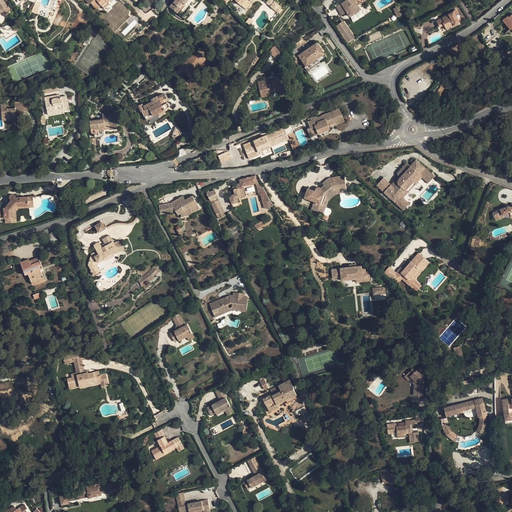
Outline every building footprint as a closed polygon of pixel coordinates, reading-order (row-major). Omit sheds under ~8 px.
[(0,0),(0,13),(2,12),(4,15),(10,11),(2,0),(0,0)] [(50,0),(48,6),(43,16),(49,18),(49,16),(51,17),(52,17),(53,16),(54,15),(54,14),(54,12),(53,12),(52,11),(56,0),(50,0)] [(85,0),(89,4),(91,3),(93,5),(93,6),(96,9),(101,5),(104,9),(110,4),(108,2),(110,0),(85,0)] [(175,0),(169,7),(177,13),(178,14),(186,5),(187,7),(192,0),(175,0)] [(235,0),(246,10),(251,4),(250,3),(252,0),(235,0)] [(346,0),(341,3),(347,12),(350,16),(361,9),(358,5),(366,0),(346,0)] [(32,11),(36,13),(40,3),(36,1),(32,11)] [(283,9),(275,1),(271,6),(279,13),(283,9)] [(162,11),(166,6),(161,2),(156,7),(162,11)] [(341,3),(336,7),(342,15),(347,12),(341,3)] [(186,5),(178,14),(180,16),(187,7),(186,5)] [(401,5),(394,9),(397,17),(405,13),(401,5)] [(456,15),(454,12),(437,21),(440,27),(444,25),(446,29),(450,27),(451,28),(460,23),(456,15)] [(503,20),(511,29),(511,28),(511,14),(509,18),(508,16),(503,20)] [(343,21),(336,26),(348,43),(355,37),(343,21)] [(304,38),(303,39),(295,43),(294,44),(296,49),(306,42),(304,38)] [(300,54),(294,58),(296,61),(300,58),(306,66),(325,54),(317,43),(315,44),(310,47),(300,54)] [(294,44),(288,48),(294,58),(300,54),(296,49),(294,44)] [(276,48),(276,49),(271,53),(278,60),(283,54),(276,48)] [(190,53),(180,66),(185,70),(188,66),(192,70),(195,72),(206,59),(197,51),(193,56),(190,53)] [(325,54),(306,66),(309,70),(327,58),(325,54)] [(153,79),(131,89),(137,100),(153,91),(151,87),(156,85),(153,79)] [(272,79),(258,82),(260,93),(266,92),(266,93),(279,90),(280,93),(286,92),(285,86),(284,82),(280,83),(279,79),(272,81),(272,79)] [(43,87),(44,93),(58,90),(57,84),(43,87)] [(93,104),(101,109),(106,100),(98,95),(93,104)] [(44,98),(48,115),(64,112),(64,110),(69,109),(67,96),(60,97),(55,98),(55,96),(44,98)] [(160,118),(166,114),(164,110),(169,107),(167,103),(164,97),(159,100),(160,101),(154,104),(153,102),(152,101),(143,106),(144,108),(144,109),(141,111),(149,125),(159,117),(160,118)] [(2,120),(16,119),(16,111),(27,110),(27,101),(14,102),(15,108),(6,109),(6,103),(0,104),(2,120)] [(319,134),(330,129),(329,128),(327,123),(342,117),(339,109),(322,116),(322,118),(318,119),(317,118),(316,115),(310,118),(311,120),(308,122),(310,128),(315,126),(319,134)] [(110,130),(116,129),(114,112),(102,114),(102,119),(89,121),(91,131),(91,133),(91,134),(92,134),(93,134),(98,134),(98,131),(104,130),(103,127),(109,126),(110,130)] [(342,117),(327,123),(329,128),(344,122),(342,117)] [(180,128),(175,126),(172,133),(177,136),(178,135),(179,134),(180,132),(181,129),(180,128)] [(310,128),(308,129),(311,137),(319,134),(315,126),(310,128)] [(284,128),(243,143),(249,159),(260,155),(259,151),(289,140),(284,128)] [(168,147),(176,146),(178,141),(170,138),(169,142),(167,144),(168,147)] [(218,155),(221,163),(232,158),(229,150),(218,155)] [(395,202),(401,195),(420,175),(426,168),(416,160),(411,166),(407,163),(397,175),(398,176),(390,184),(384,192),(395,202)] [(432,174),(426,168),(420,175),(426,181),(432,174)] [(256,179),(256,178),(255,176),(240,180),(241,183),(233,186),(235,194),(232,195),(230,197),(232,204),(238,202),(237,198),(245,195),(242,186),(256,183),(259,195),(261,195),(263,202),(270,201),(259,179),(256,179)] [(315,191),(308,189),(305,198),(314,201),(322,204),(328,189),(334,189),(335,191),(346,189),(343,176),(329,178),(330,181),(324,185),(321,188),(320,187),(319,187),(318,187),(317,188),(316,188),(315,191)] [(384,192),(390,184),(383,177),(376,185),(384,192)] [(334,189),(328,189),(322,204),(326,205),(328,201),(337,194),(335,191),(334,189)] [(215,190),(210,192),(207,194),(211,200),(217,197),(218,197),(215,190)] [(0,218),(5,218),(14,217),(13,211),(17,206),(28,205),(28,201),(33,201),(33,196),(15,197),(14,195),(13,194),(12,194),(11,195),(9,197),(9,198),(10,199),(11,200),(5,208),(0,208),(0,218)] [(407,201),(401,195),(395,202),(401,208),(407,201)] [(184,198),(183,196),(171,203),(173,210),(175,210),(177,209),(175,207),(177,206),(175,203),(184,198)] [(177,209),(175,210),(178,215),(180,214),(190,208),(192,212),(200,208),(193,196),(185,200),(184,198),(175,203),(177,206),(175,207),(177,209)] [(219,219),(226,215),(218,200),(211,203),(219,219)] [(326,205),(322,204),(314,201),(311,209),(323,213),(326,205)] [(166,204),(158,206),(160,214),(168,213),(166,204)] [(511,216),(511,206),(507,206),(500,209),(503,215),(508,213),(511,213),(511,217),(511,216)] [(190,208),(180,214),(182,217),(186,215),(186,216),(192,212),(190,208)] [(504,218),(503,215),(500,209),(493,213),(496,221),(504,218)] [(102,222),(95,226),(99,233),(106,229),(102,222)] [(239,229),(235,223),(227,228),(231,234),(239,229)] [(196,233),(198,237),(212,229),(210,225),(196,233)] [(106,229),(99,233),(103,240),(93,245),(97,251),(91,254),(88,265),(91,271),(93,275),(100,271),(96,265),(97,261),(117,250),(118,252),(125,250),(121,240),(114,242),(110,235),(109,235),(106,229)] [(418,253),(404,270),(399,275),(396,273),(390,279),(397,285),(402,279),(409,285),(414,279),(411,277),(426,260),(418,253)] [(28,273),(40,268),(42,267),(40,261),(31,265),(28,259),(20,262),(25,274),(28,273)] [(411,277),(414,279),(429,262),(426,260),(411,277)] [(148,273),(138,280),(144,289),(152,284),(150,281),(155,277),(160,270),(155,266),(148,273)] [(361,269),(361,266),(354,267),(349,267),(340,269),(331,270),(332,279),(341,278),(341,281),(355,279),(356,282),(369,280),(368,272),(365,272),(364,269),(361,269)] [(390,279),(396,273),(389,267),(383,273),(390,279)] [(30,280),(42,275),(40,268),(28,273),(30,280)] [(484,272),(481,276),(488,281),(491,277),(484,272)] [(32,284),(44,279),(42,275),(30,280),(32,284)] [(421,285),(414,279),(409,285),(416,291),(421,285)] [(232,303),(232,307),(232,310),(246,312),(248,297),(244,297),(245,294),(233,292),(233,295),(230,295),(209,304),(215,317),(230,310),(228,305),(232,303)] [(215,317),(216,320),(232,313),(232,310),(230,310),(215,317)] [(185,325),(181,317),(174,321),(178,328),(185,325)] [(193,335),(189,327),(172,336),(176,345),(180,342),(193,335)] [(197,341),(193,335),(180,342),(181,344),(189,339),(191,344),(197,341)] [(469,335),(465,344),(469,346),(473,337),(469,335)] [(456,359),(463,358),(460,347),(454,348),(456,359)] [(89,350),(80,352),(81,358),(82,360),(91,358),(89,350)] [(80,352),(68,355),(69,363),(74,362),(75,362),(74,359),(81,358),(80,352)] [(79,374),(88,372),(88,370),(84,371),(82,360),(75,362),(74,362),(76,373),(78,373),(79,374)] [(414,395),(423,396),(424,380),(421,378),(425,375),(418,368),(416,370),(413,367),(407,373),(412,378),(410,379),(414,384),(414,395)] [(79,374),(78,373),(76,373),(71,374),(72,378),(67,379),(69,387),(79,385),(79,386),(90,384),(90,386),(101,383),(102,383),(100,374),(99,371),(89,373),(88,372),(79,374)] [(101,383),(101,387),(109,385),(106,373),(100,374),(102,383),(101,383)] [(263,377),(259,380),(264,389),(268,387),(263,377)] [(375,380),(370,377),(366,382),(371,385),(375,380)] [(281,390),(272,394),(263,399),(270,412),(278,407),(277,404),(286,400),(287,403),(297,398),(293,388),(290,380),(279,386),(281,390)] [(270,390),(272,394),(281,390),(279,386),(270,390)] [(221,400),(207,407),(211,415),(216,412),(216,413),(225,409),(231,406),(226,397),(227,397),(222,387),(216,391),(221,400)] [(479,417),(486,415),(487,415),(483,398),(444,408),(446,416),(464,412),(464,410),(476,407),(479,417)] [(511,398),(502,400),(505,421),(511,420),(511,398)] [(233,411),(231,406),(225,409),(226,410),(228,414),(233,411)] [(396,423),(387,424),(388,434),(397,433),(397,434),(409,433),(411,433),(411,424),(417,423),(416,420),(405,421),(406,425),(396,426),(396,423)] [(447,435),(452,431),(449,424),(442,426),(447,435)] [(486,425),(479,424),(477,430),(482,434),(486,425)] [(168,443),(161,429),(154,433),(160,446),(151,450),(155,459),(177,448),(178,452),(184,449),(179,438),(168,443)] [(452,431),(447,435),(455,441),(458,435),(452,431)] [(418,432),(411,433),(409,433),(409,436),(409,442),(419,441),(418,432)] [(250,465),(255,475),(262,472),(256,462),(250,465)] [(391,475),(389,468),(380,471),(382,479),(385,479),(386,483),(388,482),(393,481),(391,475)] [(263,474),(266,479),(267,481),(272,478),(269,471),(263,474)] [(263,474),(262,472),(255,475),(243,482),(247,488),(250,486),(251,487),(266,479),(263,474)] [(68,493),(68,494),(69,501),(88,497),(97,496),(96,494),(101,493),(101,491),(100,489),(105,488),(105,491),(106,494),(115,492),(113,481),(77,488),(77,491),(68,493)] [(115,492),(106,494),(107,502),(117,501),(115,492)] [(176,493),(177,501),(182,500),(185,500),(183,492),(176,493)] [(60,496),(62,505),(70,503),(69,501),(68,494),(60,496)] [(209,511),(208,503),(202,504),(201,501),(187,504),(183,505),(178,506),(179,511),(191,511),(203,510),(203,511),(209,511)]
